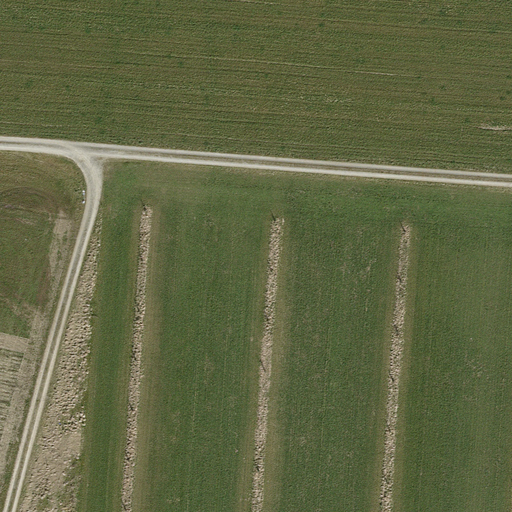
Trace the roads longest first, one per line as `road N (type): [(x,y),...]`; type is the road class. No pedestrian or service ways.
road 1 (track): [(0,147),(511,185)]
road 2 (track): [(12,511),(104,154)]
